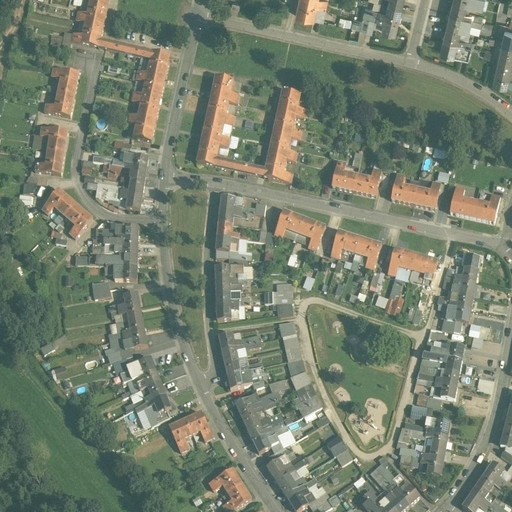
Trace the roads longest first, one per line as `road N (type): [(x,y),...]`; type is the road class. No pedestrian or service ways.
road 1 (residential): [(164,176),(248,187),(501,245)]
road 2 (residential): [(164,223),(191,359),(279,511)]
road 3 (residential): [(164,223),(104,217),(86,206),(76,181),(104,43)]
road 4 (residential): [(412,62),(198,15)]
road 5 (residential): [(511,343),(497,424),(449,506)]
road 6 (residential): [(198,15),(164,176)]
